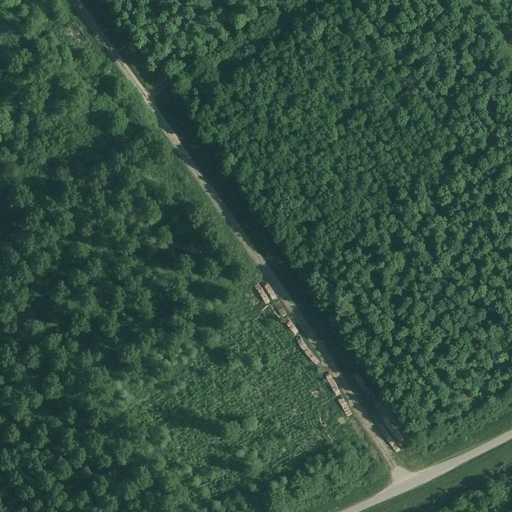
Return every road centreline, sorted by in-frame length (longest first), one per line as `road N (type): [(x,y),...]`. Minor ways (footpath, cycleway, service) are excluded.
road 1 (track): [(75,0),(408,486)]
road 2 (unclassified): [(350,511),(511,432)]
